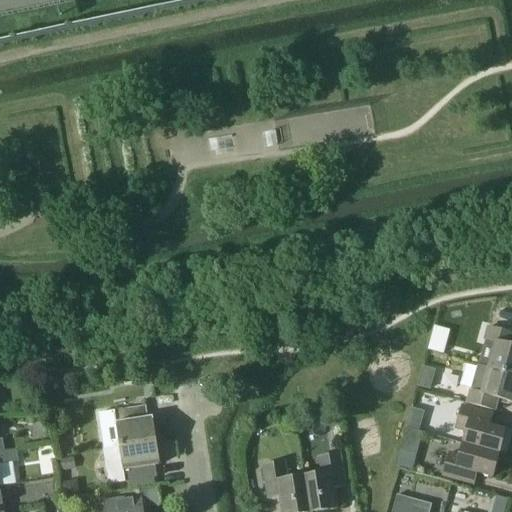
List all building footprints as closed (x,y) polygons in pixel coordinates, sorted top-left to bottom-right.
[(511,311),(491,305),(485,325),(511,332),(511,311)] [(511,336),(488,330),(484,342),(496,345),(489,370),(511,376),(511,349),(511,350),(511,348),(511,336)] [(467,406),(494,413),(498,401),(511,405),(511,376),(489,370),(482,395),(471,392),(467,406)] [(145,408),(113,414),(119,448),(156,442),(152,419),(147,420),(145,408)] [(462,408),(455,431),(466,435),(463,447),(498,457),(505,434),(484,428),(487,415),(462,408)] [(160,466),(156,442),(119,448),(126,485),(157,479),(155,467),(160,466)] [(442,479),(467,486),(471,474),(491,480),(498,457),(463,447),(459,459),(448,456),(442,479)] [(0,467),(18,464),(16,453),(4,455),(4,454),(0,454),(0,467)] [(316,461),(319,479),(304,482),(308,511),(337,511),(335,491),(346,490),(341,457),(316,461)] [(261,469),(266,502),(279,500),(280,511),(308,511),(304,482),(287,484),(285,466),(261,469)] [(496,495),(492,511),(506,511),(509,497),(496,495)] [(430,511),(432,507),(397,498),(392,511),(430,511)] [(142,511),(142,510),(134,511),(132,499),(103,504),(104,511),(142,511)]
